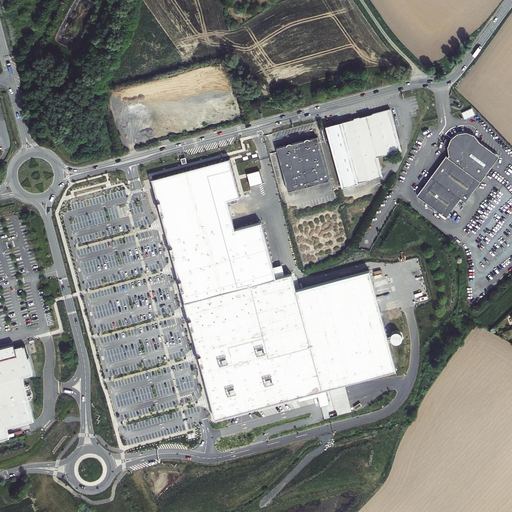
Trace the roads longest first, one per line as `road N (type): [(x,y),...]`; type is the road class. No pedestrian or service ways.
road 1 (tertiary): [(99,168),(420,83)]
road 2 (tertiary): [(48,223),(82,352),(85,402)]
road 3 (tertiary): [(420,83),(457,73),(511,0)]
